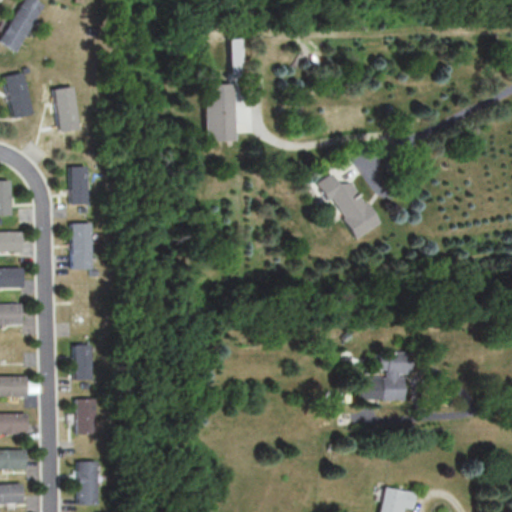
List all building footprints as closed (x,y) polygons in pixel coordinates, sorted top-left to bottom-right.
[(0,33),(22,0),(36,0),(43,4),(14,51),(0,42),(0,33)] [(239,73),(237,37),(225,38),(227,74),(239,73)] [(2,76),(21,71),(31,112),(12,117),(2,76)] [(231,140),(229,82),(200,83),(201,141),(231,140)] [(52,88),(58,130),(78,128),(72,85),(52,88)] [(68,165),(69,204),(86,203),(85,164),(68,165)] [(349,177),(335,185),(328,172),(312,181),(323,200),(328,197),(352,237),(375,223),(349,177)] [(0,179),(8,179),(9,215),(0,215),(0,179)] [(69,222),(70,267),(94,266),(92,221),(69,222)] [(0,230),(0,249),(21,250),(21,230),(0,230)] [(20,265),(0,266),(0,286),(20,286),(20,265)] [(72,284),(97,283),(98,323),(73,324),(72,284)] [(0,323),(0,302),(20,301),(21,323),(0,323)] [(72,343),(90,342),(90,379),(72,379),(72,343)] [(355,376),(356,399),(403,398),(403,372),(409,372),(409,351),(375,352),(375,369),(383,369),(383,376),(355,376)] [(0,374),(22,373),(23,395),(0,395),(0,374)] [(73,398),(74,434),(100,433),(99,398),(73,398)] [(0,412),(0,431),(25,431),(25,412),(0,412)] [(0,448),(0,467),(23,467),(23,448),(0,448)] [(74,460),(75,503),(96,503),(95,460),(74,460)] [(0,482),(0,502),(21,501),(20,481),(0,482)] [(410,508),(413,492),(382,485),(376,511),(399,511),(401,507),(410,508)]
